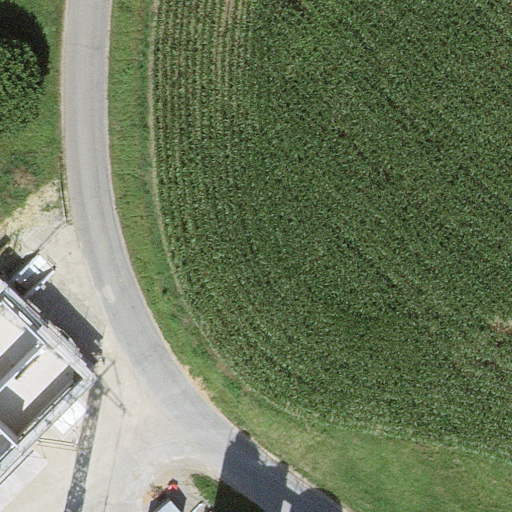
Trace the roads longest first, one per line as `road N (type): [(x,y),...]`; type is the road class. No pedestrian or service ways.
road 1 (residential): [(309,511),(184,423),(115,309),(83,189),(86,0)]
road 2 (unknown): [(235,459),(132,476),(70,511)]
